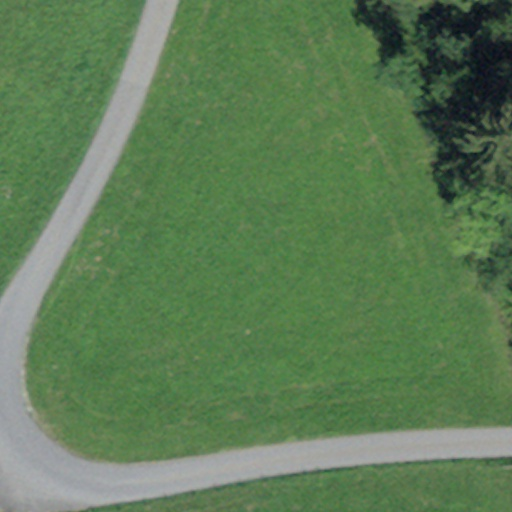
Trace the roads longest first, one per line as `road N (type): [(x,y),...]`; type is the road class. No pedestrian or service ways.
road 1 (unclassified): [(0,409),(9,446),(52,476),(127,479),(262,459),(511,443)]
road 2 (unclassified): [(161,0),(107,141),(12,309),(0,352)]
